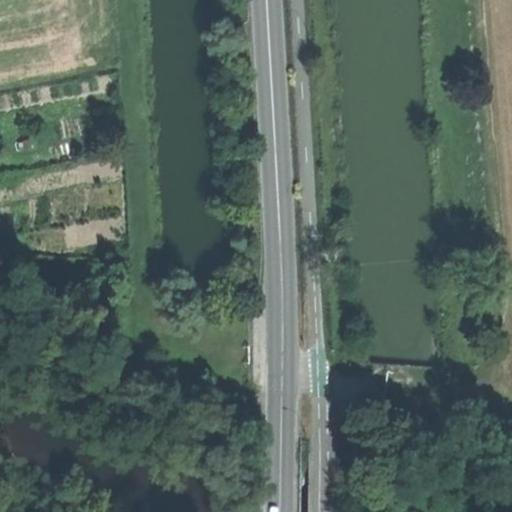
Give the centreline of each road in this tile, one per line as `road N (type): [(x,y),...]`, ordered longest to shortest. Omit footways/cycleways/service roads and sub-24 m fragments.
road 1 (secondary): [(281,511),(284,310),(267,0)]
road 2 (track): [(486,0),(510,338),(498,396),(511,412)]
road 3 (track): [(498,396),(316,378)]
